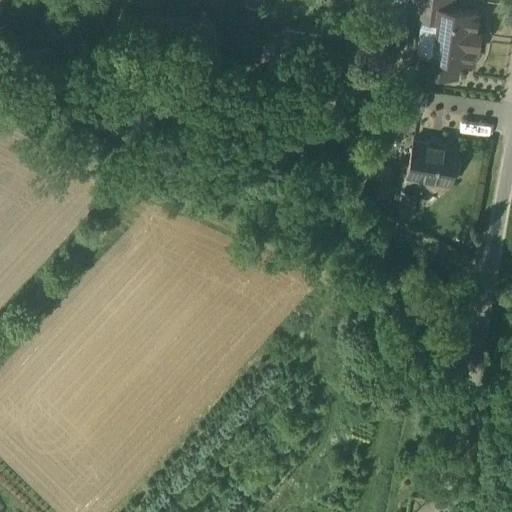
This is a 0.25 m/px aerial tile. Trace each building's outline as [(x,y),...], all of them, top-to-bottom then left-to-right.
[(450,0),(414,0),(412,13),(412,14),(433,17),(431,31),(432,31),(429,52),(426,51),(425,51),(423,70),(454,75),(457,58),(470,60),(473,44),(477,45),(479,29),(475,29),(477,13),(449,8),(450,0)] [(137,21),(84,14),(82,30),(134,37),(137,21)] [(330,36),(286,30),(283,59),(326,65),(330,36)] [(403,105),(359,98),(355,123),(378,127),(381,113),(401,117),(403,105)] [(458,146),(413,138),(407,173),(452,182),(458,146)] [(391,169),(372,166),(367,190),(387,194),(391,169)]
